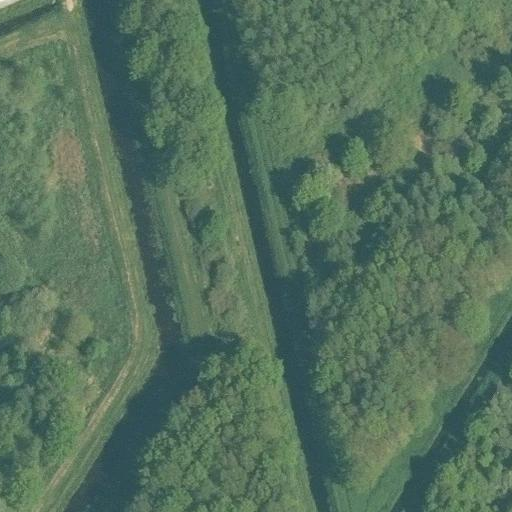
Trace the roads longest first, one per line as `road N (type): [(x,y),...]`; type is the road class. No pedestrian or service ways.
road 1 (track): [(46,511),(141,353),(66,0)]
road 2 (track): [(115,511),(201,366),(124,0)]
